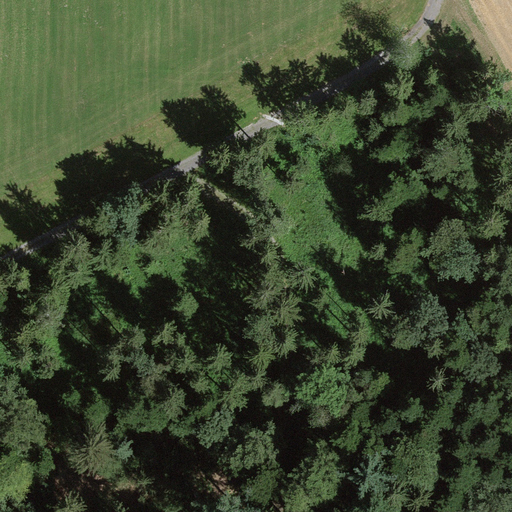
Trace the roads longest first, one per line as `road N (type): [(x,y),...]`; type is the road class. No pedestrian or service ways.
road 1 (track): [(440,0),(414,40),(0,272)]
road 2 (track): [(280,511),(293,289),(263,231),(234,203),(173,170)]
